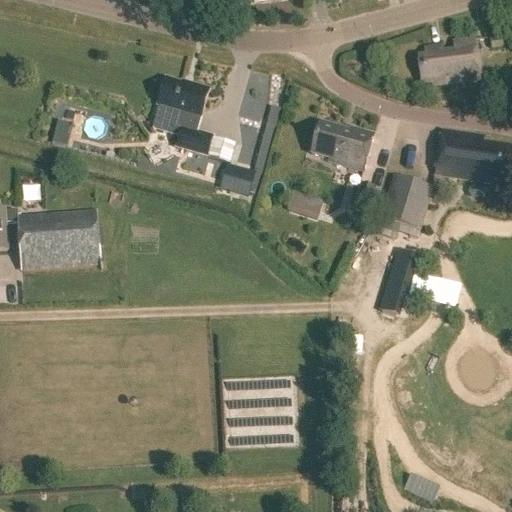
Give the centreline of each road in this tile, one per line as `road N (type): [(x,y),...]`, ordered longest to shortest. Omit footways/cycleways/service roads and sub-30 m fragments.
road 1 (tertiary): [(62,0),(236,40),(318,37)]
road 2 (residential): [(511,128),(376,105),(342,90),(323,69),(318,37)]
road 3 (tertiary): [(318,37),(465,0)]
